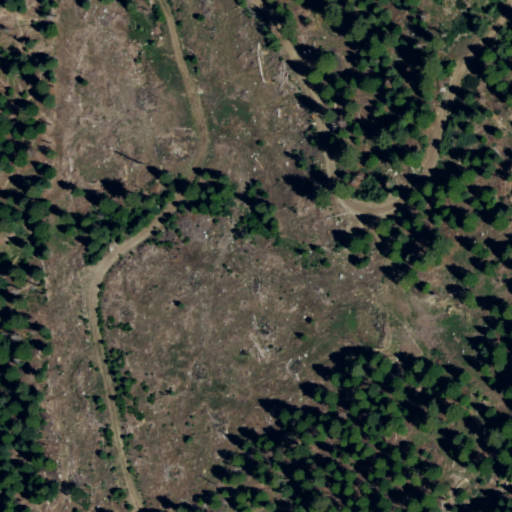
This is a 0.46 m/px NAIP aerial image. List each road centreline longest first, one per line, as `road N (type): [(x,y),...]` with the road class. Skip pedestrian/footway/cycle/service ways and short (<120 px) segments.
road 1 (track): [(147,511),(92,325),(94,282),(113,254),(195,185),(206,113),(197,46),(175,0)]
road 2 (track): [(261,0),(282,25),(319,115),(324,184),(335,205),(370,212),(417,189),(506,0)]
